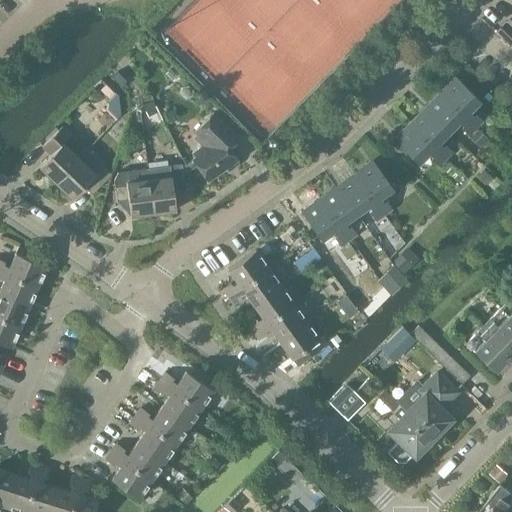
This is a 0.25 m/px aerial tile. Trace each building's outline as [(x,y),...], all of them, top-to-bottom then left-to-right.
[(511,26),(506,21),(497,30),(511,44),(511,26)] [(120,86),(126,81),(117,72),(111,77),(120,86)] [(455,76),(440,92),(475,127),(482,120),(475,113),(473,115),(468,111),(479,100),(455,76)] [(105,84),(100,89),(108,98),(114,92),(105,84)] [(468,134),(475,127),(440,92),(424,108),(448,131),(459,120),(463,125),(461,127),(468,134)] [(487,92),(483,96),(488,102),(492,97),(487,92)] [(152,100),(142,105),(147,116),(158,110),(152,100)] [(424,108),(409,123),(445,158),(452,151),(444,144),(442,146),(438,142),(448,131),(424,108)] [(193,159),(186,164),(190,170),(197,165),(208,180),(237,159),(229,148),(239,138),(213,113),(195,131),(210,146),(192,159),(193,159)] [(438,165),(445,158),(409,123),(394,139),(418,163),(429,151),(433,156),(431,158),(438,165)] [(51,155),(39,167),(55,183),(87,150),(62,126),(42,146),(51,155)] [(477,130),(471,137),(478,143),(484,137),(477,130)] [(151,144),(129,145),(129,157),(151,157),(151,144)] [(87,150),(55,183),(71,198),(83,186),(92,194),(111,174),(87,150)] [(373,161),(354,174),(383,214),(391,208),(385,200),(383,202),(379,197),(392,188),(373,161)] [(182,164),(147,168),(153,213),(175,210),(173,193),(185,191),(183,175),(190,170),(186,164),(182,167),(182,164)] [(130,216),(153,213),(147,168),(113,173),(116,200),(128,199),(130,216)] [(483,168),(477,175),(486,184),(492,177),(483,168)] [(354,174),(337,186),(356,213),(369,205),(372,210),(370,211),(376,220),(383,214),(354,174)] [(356,213),(337,186),(319,199),(348,239),(356,234),(350,225),(348,227),(344,222),(356,213)] [(341,245),(348,239),(319,199),(301,212),(321,239),(334,230),(337,235),(335,236),(341,245)] [(297,232),(287,239),(294,249),(304,242),(297,232)] [(349,244),(341,250),(347,260),(356,254),(349,244)] [(313,246),(303,254),(310,264),(320,257),(313,246)] [(406,247),(391,263),(402,274),(417,258),(406,247)] [(222,289),(228,296),(268,267),(255,249),(228,269),(237,281),(232,285),(230,283),(222,289)] [(0,270),(38,286),(46,266),(16,253),(9,267),(4,265),(5,262),(0,259),(0,270)] [(327,273),(339,289),(352,279),(340,263),(327,273)] [(392,265),(382,274),(388,282),(399,273),(392,265)] [(281,285),(268,267),(228,296),(233,304),(242,298),(240,296),(245,292),(253,304),(281,285)] [(0,277),(4,279),(0,289),(0,293),(29,306),(38,286),(0,270),(0,277)] [(353,282),(342,290),(351,304),(363,296),(353,282)] [(294,303),(281,285),(253,304),(262,317),(257,320),(256,318),(247,324),(253,332),(294,303)] [(0,317),(21,326),(29,306),(0,293),(0,317)] [(495,371),(511,353),(511,295),(466,343),(495,371)] [(279,340),(306,321),(294,303),(253,332),(258,339),(267,333),(265,331),(270,327),(279,340)] [(0,341),(12,347),(21,326),(0,317),(0,341)] [(319,338),(306,321),(279,340),(297,366),(310,356),(305,348),(313,343),(319,338)] [(418,324),(409,333),(414,338),(423,329),(418,324)] [(423,329),(414,338),(420,343),(428,334),(423,329)] [(340,340),(336,334),(332,337),(336,343),(340,340)] [(428,334),(420,343),(425,348),(433,339),(428,334)] [(305,348),(310,356),(328,344),(322,336),(319,338),(313,343),(305,348)] [(433,339),(425,348),(430,353),(439,344),(433,339)] [(439,344),(430,353),(435,358),(444,350),(439,344)] [(444,350),(435,358),(440,363),(449,355),(444,350)] [(449,355),(440,363),(446,368),(454,360),(449,355)] [(454,360),(446,368),(451,374),(459,365),(454,360)] [(459,365),(451,374),(456,379),(465,370),(459,365)] [(159,380),(200,408),(213,389),(186,370),(177,383),(172,380),(173,377),(165,372),(159,380)] [(465,370),(456,379),(461,384),(462,383),(470,375),(465,370)] [(417,379),(396,401),(399,404),(401,405),(432,436),(438,430),(442,430),(448,424),(448,419),(449,418),(437,406),(454,390),(436,373),(424,385),(417,379)] [(169,394),(161,407),(188,426),(200,408),(159,380),(154,387),(162,393),(164,391),(169,394)] [(347,383),(329,402),(335,407),(347,419),(364,401),(353,389),(347,383)] [(399,438),(386,452),(396,462),(404,462),(413,453),(414,453),(432,436),(401,405),(394,412),(400,418),(390,429),(399,438)] [(149,413),(140,407),(135,415),(176,443),(188,426),(161,407),(152,419),(147,416),(149,413)] [(145,430),(136,442),(164,461),(176,443),(135,415),(129,423),(138,429),(140,426),(145,430)] [(236,433),(233,436),(241,444),(244,441),(236,433)] [(116,443),(110,451),(151,479),(164,461),(136,442),(128,455),(123,451),(124,449),(116,443)] [(278,450),(267,461),(274,469),(277,466),(286,457),(278,450)] [(111,478),(139,497),(151,479),(110,451),(105,459),(113,465),(115,462),(120,465),(111,478)] [(213,457),(207,464),(214,470),(220,463),(213,457)] [(277,466),(294,484),(304,475),(286,457),(277,466)] [(29,478),(14,474),(4,506),(24,511),(40,465),(31,462),(28,472),(31,473),(29,478)] [(46,478),(49,468),(40,465),(24,511),(47,511),(55,487),(41,482),(43,477),(46,478)] [(0,504),(4,506),(14,474),(0,469),(0,504)] [(70,491),(55,487),(47,511),(70,511),(81,478),(72,475),(69,485),(72,486),(70,491)] [(90,481),(81,478),(70,511),(93,511),(97,500),(82,495),(84,490),(87,490),(90,481)] [(511,511),(511,492),(501,484),(478,511),(511,511)] [(182,487),(175,494),(185,504),(192,497),(182,487)] [(232,497),(222,507),(227,511),(233,511),(240,505),(232,497)]
